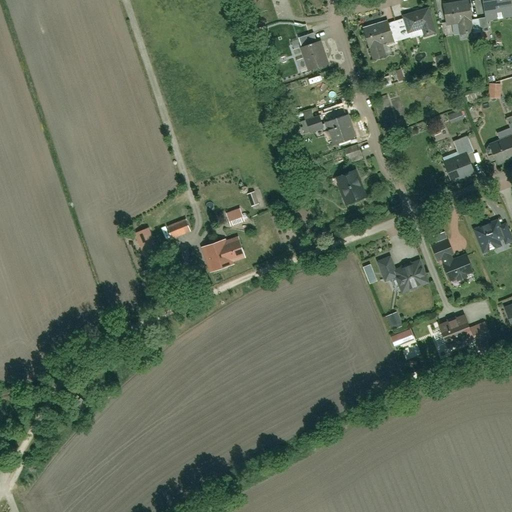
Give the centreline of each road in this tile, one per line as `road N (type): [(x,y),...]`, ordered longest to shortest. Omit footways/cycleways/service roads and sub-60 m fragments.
road 1 (residential): [(4,484),(80,351),(410,216)]
road 2 (residential): [(380,0),(334,15),(410,216)]
